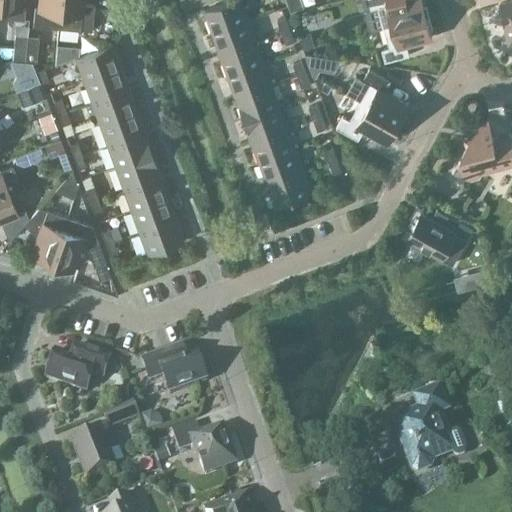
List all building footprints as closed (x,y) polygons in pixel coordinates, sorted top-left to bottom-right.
[(0,0),(0,16),(24,18),(25,6),(21,6),(21,0),(0,0)] [(59,27),(61,0),(39,0),(39,7),(35,7),(33,25),(59,27)] [(61,0),(59,27),(92,31),(94,5),(82,4),(82,0),(61,0)] [(213,32),(249,19),(241,0),(232,0),(205,10),(213,32)] [(304,7),(301,0),(286,0),(291,11),(304,7)] [(368,0),(371,10),(378,8),(383,28),(427,17),(422,0),(368,0)] [(511,0),(500,4),(510,41),(511,40),(511,0)] [(282,31),(290,29),(286,17),(277,20),(282,31)] [(427,17),(383,28),(388,47),(382,49),(385,62),(409,55),(406,44),(432,37),(427,17)] [(221,54),(257,41),(249,19),(213,32),(221,54)] [(290,29),(282,31),(285,43),(294,40),(290,29)] [(25,61),(27,36),(15,34),(13,60),(25,61)] [(27,36),(25,61),(37,62),(39,37),(27,36)] [(75,67),(75,42),(54,41),(53,66),(75,67)] [(229,76),(264,63),(257,41),(221,54),(229,76)] [(84,79),(119,66),(111,44),(76,57),(84,79)] [(297,75),(305,72),(301,60),(293,63),(297,75)] [(237,97),(272,84),(264,63),(229,76),(237,97)] [(92,101),(127,88),(119,66),(84,79),(92,101)] [(36,71),(40,83),(48,80),(44,68),(36,71)] [(359,101),(368,106),(398,123),(409,104),(386,91),(392,80),(370,68),(363,80),(370,83),(359,101)] [(305,72),(297,75),(301,87),(310,84),(305,72)] [(26,83),(15,87),(20,103),(32,100),(26,83)] [(245,119),(280,106),(272,84),(237,97),(245,119)] [(100,122),(135,110),(127,88),(92,101),(100,122)] [(57,113),(66,110),(61,98),(53,101),(57,113)] [(398,123),(368,106),(359,101),(349,119),(343,115),(337,127),(359,139),(365,129),(388,142),(398,123)] [(313,119),(321,116),(316,104),(308,107),(313,119)] [(253,141),(288,128),(280,106),(245,119),(253,141)] [(66,110),(57,113),(61,125),(70,122),(66,110)] [(108,144),(143,131),(135,110),(100,122),(108,144)] [(321,116),(313,119),(317,130),(325,127),(321,116)] [(466,147),(453,170),(461,175),(462,177),(465,177),(471,180),(478,178),(481,172),(511,164),(511,141),(510,134),(493,139),(488,119),(483,121),(482,120),(475,131),(476,132),(479,142),(464,138),(466,147)] [(261,162),(296,149),(288,128),(253,141),(261,162)] [(116,166),(151,153),(143,131),(108,144),(116,166)] [(73,157),(81,154),(77,142),(69,145),(73,157)] [(328,162),(337,159),(332,148),(324,151),(328,162)] [(268,184),(304,171),(296,149),(261,162),(268,184)] [(123,188),(159,175),(151,153),(116,166),(123,188)] [(81,154),(73,157),(78,168),(86,165),(81,154)] [(337,159),(328,162),(333,174),(341,171),(337,159)] [(0,196),(19,189),(15,180),(18,179),(12,165),(0,170),(0,196)] [(80,172),(83,186),(115,179),(112,165),(80,172)] [(55,190),(73,198),(77,185),(72,170),(55,190)] [(304,171),(268,184),(277,206),(312,193),(304,171)] [(131,209),(167,196),(159,175),(123,188),(131,209)] [(89,200),(97,197),(93,185),(85,188),(89,200)] [(19,189),(0,196),(0,220),(8,241),(29,218),(17,190),(19,190),(19,189)] [(139,231),(175,218),(167,196),(131,209),(139,231)] [(97,197),(89,200),(93,211),(101,208),(97,197)] [(52,261),(67,217),(39,207),(26,221),(41,226),(31,254),(52,261)] [(421,213),(407,238),(411,241),(411,244),(424,251),(427,249),(443,258),(456,234),(467,239),(473,228),(452,217),(446,227),(421,213)] [(67,217),(52,261),(72,269),(82,240),(85,242),(96,237),(92,225),(67,217)] [(175,218),(139,231),(147,253),(183,240),(175,218)] [(105,243),(113,240),(121,237),(117,226),(101,232),(105,243)] [(97,238),(85,242),(94,265),(105,261),(97,238)] [(113,240),(105,243),(109,255),(117,252),(113,240)] [(76,345),(72,358),(56,352),(47,379),(87,393),(93,375),(104,379),(111,359),(88,351),(89,349),(76,345)] [(182,347),(142,361),(150,383),(163,378),(169,395),(207,382),(198,355),(187,359),(182,347)] [(402,437),(403,437),(405,436),(412,454),(410,459),(414,470),(418,472),(430,468),(432,463),(431,461),(453,452),(454,455),(458,457),(465,454),(466,450),(460,434),(456,432),(448,435),(436,406),(445,403),(440,388),(415,398),(421,411),(395,421),(401,437),(402,437)] [(103,415),(110,430),(138,418),(132,403),(103,415)] [(197,423),(172,432),(179,453),(195,447),(204,475),(236,464),(223,427),(201,435),(197,423)] [(102,432),(73,444),(86,478),(116,466),(102,432)] [(113,511),(132,511),(131,507),(136,505),(131,493),(109,502),(113,511)] [(252,511),(247,496),(205,511),(252,511)]
